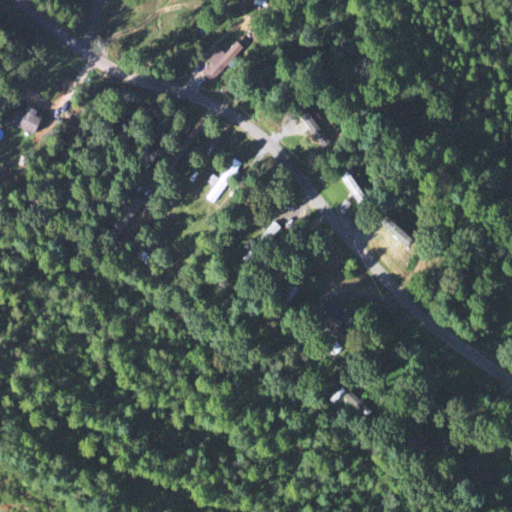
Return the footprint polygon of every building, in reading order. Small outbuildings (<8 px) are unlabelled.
[(209,83),(229,63),(214,48),(202,60),(209,67),(201,75),(209,83)] [(291,116),(318,148),(325,142),(298,110),(291,116)] [(61,198),(66,152),(56,150),(51,197),(61,198)] [(238,165),(229,159),(202,199),(211,205),(238,165)] [(331,170),(353,207),(360,202),(339,166),(331,170)] [(284,206),(270,195),(261,206),(274,217),(284,206)] [(141,206),(135,200),(108,227),(114,233),(141,206)] [(395,242),(402,236),(383,215),(377,221),(395,242)] [(271,242),(268,239),(276,229),(269,222),(238,259),(248,268),(271,242)] [(422,275),(428,276),(435,246),(428,245),(422,275)] [(298,289),(291,284),(266,317),(273,322),(298,289)] [(314,313),(342,339),(354,325),(326,300),(314,313)] [(329,355),(336,349),(326,339),(320,345),(329,355)] [(339,398),(368,423),(372,417),(344,392),(339,398)] [(450,475),(484,490),(492,472),(458,457),(450,475)]
